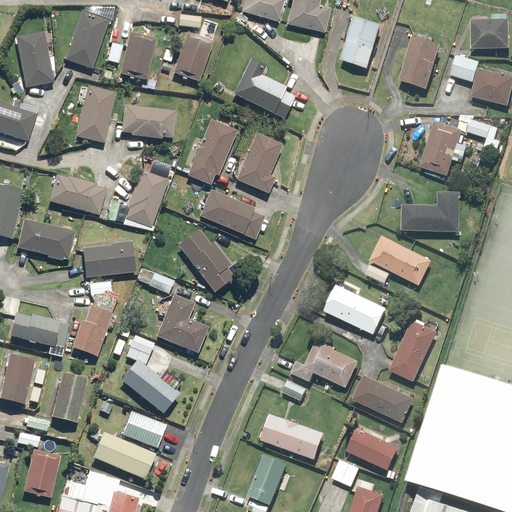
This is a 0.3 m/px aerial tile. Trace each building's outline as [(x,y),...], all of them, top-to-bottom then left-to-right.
[(248,0),(245,14),(279,24),(285,0),(248,0)] [(294,0),(289,25),(328,33),(333,10),(321,7),(322,0),(294,0)] [(112,22),(85,12),(66,60),(93,70),(112,22)] [(202,17),(181,16),(181,27),(201,29),(202,17)] [(385,25),(358,16),(344,61),(371,70),(385,25)] [(511,48),(511,21),(474,22),(475,51),(511,50),(511,48)] [(46,32),(18,37),(27,89),(55,84),(46,32)] [(214,43),(187,34),(178,60),(183,62),(178,75),(200,83),(214,43)] [(158,41),(131,35),(122,75),(149,81),(158,41)] [(442,47),(416,38),(402,82),(427,91),(442,47)] [(124,45),(113,43),(109,61),(120,64),(124,45)] [(472,98),(510,109),(511,102),(511,79),(479,70),(481,63),(458,56),(452,76),(476,84),(472,98)] [(296,97),(286,92),(288,88),(264,76),(267,69),(252,62),(235,95),(285,120),(296,97)] [(105,144),(117,94),(88,88),(77,138),(105,144)] [(0,133),(29,143),(40,108),(16,100),(13,107),(0,103),(0,133)] [(124,133),(134,134),(133,138),(163,141),(163,138),(175,140),(178,112),(126,107),(124,133)] [(472,120),(473,117),(453,116),(449,127),(436,122),(421,167),(448,176),(453,162),(463,165),(469,149),(458,146),(463,132),(480,138),(477,148),(497,155),(502,141),(496,139),(499,129),(472,120)] [(220,177),(239,131),(211,120),(187,177),(212,187),(216,176),(220,177)] [(276,178),(272,176),(286,146),(258,134),(236,181),(264,193),(268,196),(276,178)] [(152,229),(169,181),(143,171),(126,220),(152,229)] [(108,190),(58,177),(51,203),(101,216),(108,190)] [(0,236),(14,240),(25,193),(0,186),(0,236)] [(265,218),(254,213),(256,210),(212,190),(200,216),(244,236),(255,240),(265,218)] [(440,206),(404,205),(403,230),(461,232),(462,194),(441,193),(440,206)] [(120,205),(112,203),(108,220),(117,221),(120,205)] [(75,233),(25,220),(17,249),(68,262),(75,233)] [(233,267),(214,243),(211,246),(200,232),(180,247),(216,293),(236,278),(230,270),(233,267)] [(433,262),(385,237),(372,261),(421,286),(433,262)] [(132,244),(84,251),(88,280),(136,273),(132,244)] [(394,276),(371,266),(367,276),(390,285),(394,276)] [(197,304),(189,300),(192,292),(176,285),(177,283),(153,273),(148,286),(175,297),(158,337),(200,355),(210,329),(190,320),(197,304)] [(112,283),(92,285),(93,298),(85,322),(83,321),(73,348),(99,357),(121,295),(113,292),(112,283)] [(389,309),(340,285),(327,312),(376,336),(389,309)] [(20,299),(2,295),(0,303),(0,314),(16,318),(20,299)] [(62,322),(18,314),(13,340),(57,349),(62,322)] [(439,331),(416,321),(392,371),(415,382),(439,331)] [(362,362),(317,343),(307,366),(298,362),(292,374),(313,383),(317,374),(351,388),(362,362)] [(36,361),(11,356),(2,400),(27,406),(36,361)] [(182,395),(139,360),(122,381),(165,416),(182,395)] [(89,380),(64,374),(54,418),(79,424),(89,380)] [(417,399),(367,376),(355,402),(404,425),(417,399)] [(309,390),(289,381),(284,393),(303,402),(309,390)] [(168,425),(132,412),(123,437),(159,450),(168,425)] [(326,433),(272,413),(262,440),(315,461),(326,433)] [(49,421),(31,418),(29,429),(48,432),(49,421)] [(401,448),(360,429),(349,452),(390,472),(401,448)] [(41,438),(21,433),(18,444),(39,448),(41,438)] [(157,455),(105,433),(94,459),(146,481),(157,455)] [(62,457),(34,451),(25,492),(53,499),(62,457)] [(290,464),(266,454),(249,497),(272,507),(290,464)] [(361,470),(340,461),(332,480),(354,489),(361,470)] [(10,467),(0,464),(0,506),(2,507),(10,467)] [(136,511),(140,499),(114,492),(111,507),(97,504),(99,498),(90,496),(88,502),(84,501),(87,486),(67,481),(58,511),(136,511)] [(380,511),(385,496),(361,489),(354,511),(380,511)] [(467,511),(421,497),(416,511),(467,511)]
